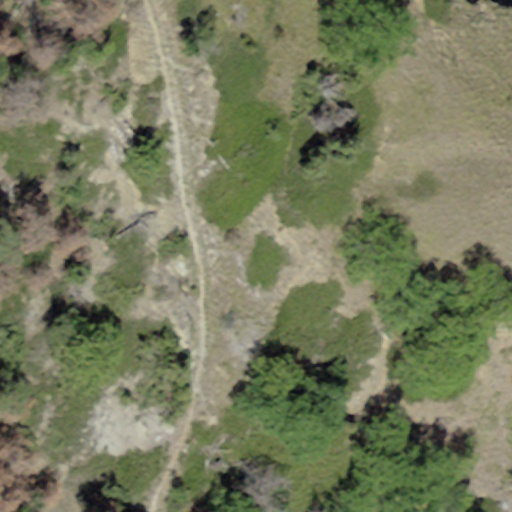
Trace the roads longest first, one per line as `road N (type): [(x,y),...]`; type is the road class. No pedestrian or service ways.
road 1 (track): [(153,511),(203,344),(194,247),(144,0)]
road 2 (motorway): [(305,0),(511,422)]
